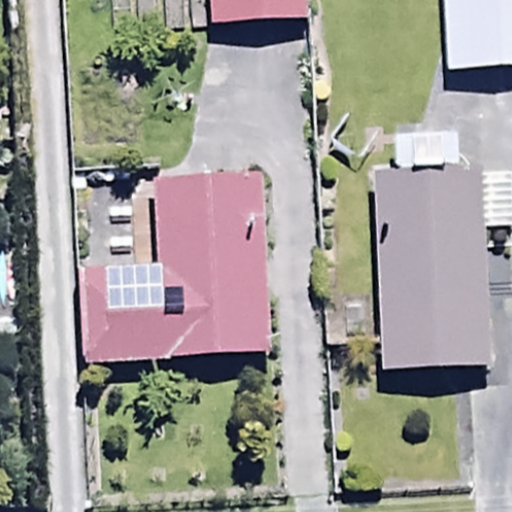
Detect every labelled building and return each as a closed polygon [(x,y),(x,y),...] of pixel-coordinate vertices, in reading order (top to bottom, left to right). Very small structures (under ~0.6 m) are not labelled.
[(196,0),(197,27),(296,24),(295,0),(196,0)] [(511,0),(434,0),(438,76),(511,72),(511,0)] [(68,67),(75,146),(130,141),(124,63),(68,67)] [(366,176),(375,374),(484,370),(478,238),(510,236),(507,169),(451,171),(450,140),(383,143),(384,175),(366,176)] [(252,179),(144,185),(148,271),(71,275),(76,373),(262,364),(252,179)]
